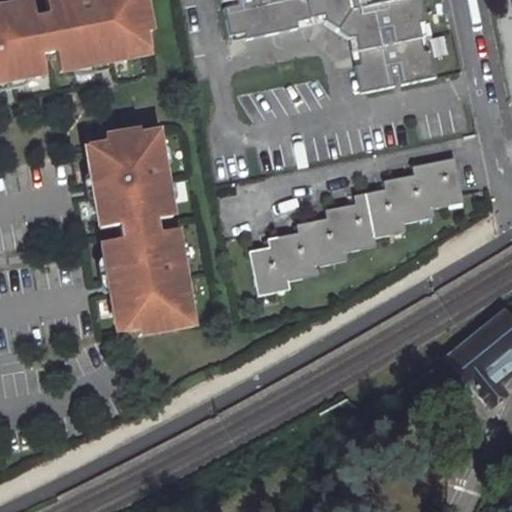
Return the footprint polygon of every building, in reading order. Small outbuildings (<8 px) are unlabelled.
[(31,4),(0,10),(0,84),(46,75),(41,55),(56,52),(60,73),(148,55),(144,34),(151,33),(143,0),(45,0),(49,17),(35,20),(31,4)] [(220,0),(221,1),(227,0),(228,7),(222,8),(228,36),(322,16),(323,22),(348,38),(354,36),(366,91),(393,84),(391,74),(398,72),(400,83),(434,75),(417,0),(220,0)] [(502,0),(511,44),(511,17),(508,0),(502,0)] [(228,36),(229,42),(323,22),(322,16),(228,36)] [(348,38),(359,92),(366,91),(354,36),(348,38)] [(176,216),(159,133),(142,137),(142,133),(107,140),(108,146),(88,151),(105,230),(125,226),(128,241),(107,245),(126,333),(147,329),(148,335),(201,325),(181,230),(162,234),(158,219),(176,216)] [(389,188),(356,195),(358,204),(327,211),(329,219),(299,225),(301,234),(270,240),(271,248),(252,252),(261,296),(277,293),(275,284),(290,281),(305,279),(304,270),(319,268),(334,265),(332,255),(347,252),(362,249),(360,240),(374,238),(393,234),(391,225),(405,222),(420,219),(418,209),(433,207),(450,203),(448,195),(463,192),(455,157),(414,167),(415,174),(387,181),(389,188)] [(463,192),(448,195),(450,203),(465,200),(463,192)] [(433,207),(418,209),(420,219),(435,216),(433,207)] [(405,222),(391,225),(393,234),(406,231),(405,222)] [(374,238),(360,240),(362,249),(376,247),(374,238)] [(347,252),(332,255),(334,265),(349,262),(347,252)] [(319,268),(304,270),(305,279),(320,276),(319,268)] [(290,281),(275,284),(277,293),(292,290),(290,281)] [(511,329),(498,314),(445,358),(468,385),(470,384),(488,405),(503,391),(494,380),(511,364),(503,353),(511,345),(511,329)]
